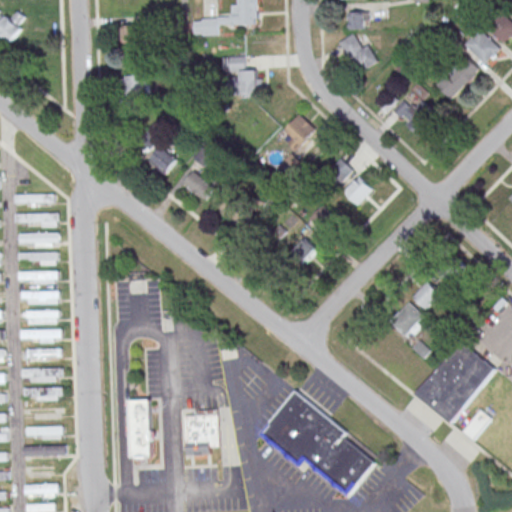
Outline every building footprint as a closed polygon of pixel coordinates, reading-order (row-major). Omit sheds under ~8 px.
[(219,34),(219,25),(257,24),(256,0),(237,0),(238,4),(231,4),(231,17),(194,17),(194,35),(219,34)] [(369,11),(350,11),(350,29),(369,29),(369,11)] [(489,29),(506,44),(511,36),(511,21),(503,13),(489,29)] [(124,42),(139,42),(139,26),(123,26),(124,42)] [(465,44),(487,65),(502,50),(480,28),(465,44)] [(360,30),(340,41),(358,73),(378,62),(360,30)] [(480,70),(466,56),(438,85),(451,98),(480,70)] [(230,94),(261,94),(261,69),(247,69),(247,57),(230,57),(230,94)] [(147,75),(125,75),(125,99),(147,99),(147,75)] [(418,135),(431,121),(408,97),(394,111),(418,135)] [(317,129),(300,114),(285,130),(293,137),(288,143),(298,151),(317,129)] [(140,130),(142,145),(153,144),(151,129),(140,130)] [(179,160),(162,146),(150,161),(166,175),(179,160)] [(279,167),(291,177),(303,163),(291,153),(279,167)] [(329,171),(341,183),(355,169),(343,157),(329,171)] [(206,201),(217,188),(195,170),(184,183),(206,201)] [(373,189),(361,176),(345,192),(358,204),(373,189)] [(16,194),(16,203),(55,203),(55,194),(16,194)] [(229,228),(245,219),(232,195),(216,203),(229,228)] [(320,233),(335,217),(323,205),(308,221),(320,233)] [(17,225),(59,225),(59,213),(17,213),(17,225)] [(59,246),(59,232),(21,232),(21,246),(59,246)] [(318,249),(306,238),(291,253),(303,265),(318,249)] [(59,251),(20,251),(20,265),(59,265),(59,251)] [(20,271),(20,283),(59,283),(59,271),(20,271)] [(427,309),(442,293),(429,280),(413,297),(427,309)] [(22,303),(59,303),(59,291),(22,291),(22,303)] [(408,338),(428,318),(410,301),(391,322),(408,338)] [(27,310),(27,323),(60,323),(60,310),(27,310)] [(22,329),(22,341),(62,341),(62,329),(22,329)] [(416,390),(452,419),(495,367),(463,339),(416,390)] [(62,348),(28,348),(28,361),(62,361),(62,348)] [(23,368),(23,381),(64,381),(64,368),(23,368)] [(64,400),(64,386),(24,386),(24,400),(64,400)] [(349,496),(379,457),(294,391),(261,435),(302,467),(305,462),(349,496)] [(131,397),(132,453),(153,452),(151,397),(131,397)] [(474,437),(491,416),(481,408),(463,430),(474,437)] [(220,411),(185,412),(187,455),(212,454),(212,446),(221,446),(220,411)] [(28,426),(28,438),(64,438),(64,426),(28,426)] [(0,441),(9,442),(9,429),(0,428),(0,441)] [(67,445),(24,445),(24,456),(67,456),(67,445)] [(0,461),(8,462),(8,451),(0,451),(0,461)] [(10,468),(0,467),(0,480),(10,480),(10,468)] [(26,484),(26,495),(59,495),(59,484),(26,484)] [(27,511),(55,511),(56,503),(28,503),(27,511)]
